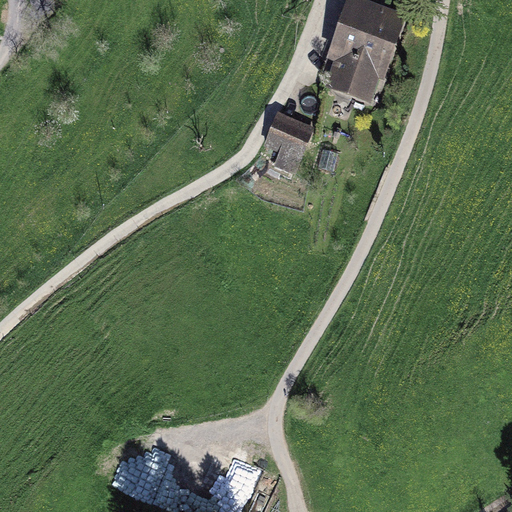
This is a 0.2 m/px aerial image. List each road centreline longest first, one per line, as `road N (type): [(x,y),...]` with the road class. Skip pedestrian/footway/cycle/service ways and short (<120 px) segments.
road 1 (track): [(444,0),(415,127),(365,244),(279,400),(276,430),(299,511)]
road 2 (track): [(325,0),(311,53),(257,152),(105,243),(0,338)]
